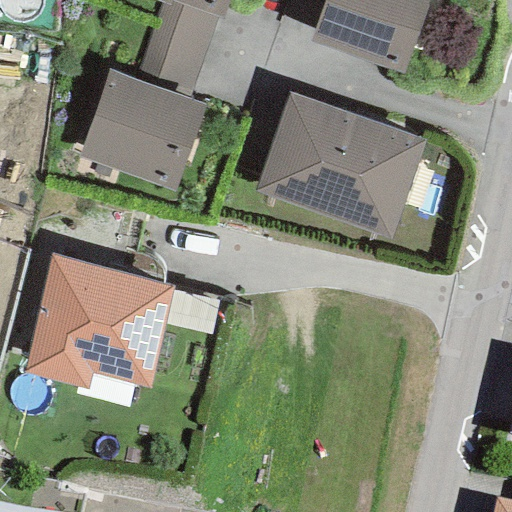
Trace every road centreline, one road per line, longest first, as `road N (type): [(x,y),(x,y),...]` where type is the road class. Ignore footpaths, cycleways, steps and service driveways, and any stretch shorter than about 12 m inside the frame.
road 1 (residential): [(511,175),(434,511)]
road 2 (unknown): [(230,5),(511,135)]
